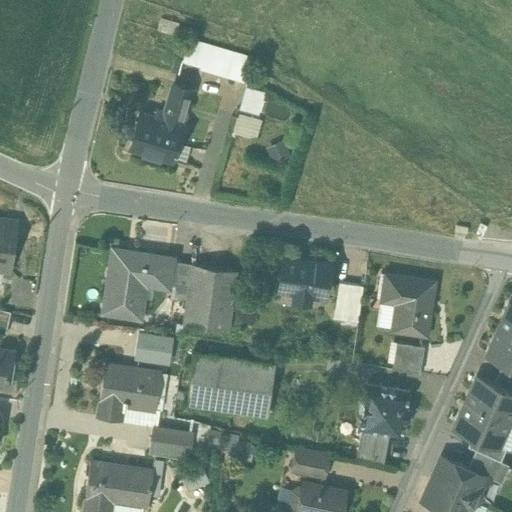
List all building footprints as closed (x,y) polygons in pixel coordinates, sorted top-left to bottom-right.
[(253,57),(189,38),(183,58),(203,64),(202,67),(247,80),(253,57)] [(192,87),(174,82),(163,117),(181,122),(192,87)] [(246,82),(238,107),(260,113),(267,89),(246,82)] [(258,135),(262,115),(237,109),(232,130),(258,135)] [(163,117),(141,110),(131,145),(172,158),(183,123),(181,122),(163,117)] [(13,221),(0,219),(0,265),(7,266),(13,221)] [(172,255),(114,246),(104,309),(140,315),(146,275),(169,278),(172,255)] [(330,263),(284,256),(280,286),(295,288),(294,296),(309,299),(310,291),(325,293),(330,263)] [(195,262),(177,260),(173,284),(191,286),(195,262)] [(234,268),(195,262),(191,286),(186,321),(225,327),(234,268)] [(434,279),(385,272),(382,294),(397,296),(392,328),(426,333),(434,279)] [(363,284),(339,280),(334,316),(358,320),(363,284)] [(511,302),(509,301),(498,327),(511,332),(511,302)] [(10,311),(0,308),(0,331),(6,333),(10,311)] [(511,332),(498,327),(487,352),(503,360),(511,363),(511,332)] [(173,336),(139,331),(135,356),(169,362),(173,336)] [(392,365),(418,371),(424,343),(398,338),(392,365)] [(12,348),(0,346),(0,375),(7,377),(12,348)] [(275,361),(195,349),(187,401),(268,412),(275,361)] [(511,363),(503,360),(498,371),(511,376),(511,363)] [(161,371),(105,363),(97,415),(121,419),(123,405),(126,406),(126,403),(155,408),(161,371)] [(511,376),(498,371),(493,382),(511,389),(511,376)] [(511,389),(493,382),(477,374),(465,400),(509,419),(511,412),(511,389)] [(409,391),(367,383),(365,395),(363,396),(361,398),(360,400),(358,403),(358,405),(359,409),(360,411),(360,413),(361,415),(359,426),(361,426),(389,431),(402,433),(404,419),(406,420),(409,405),(407,405),(409,391)] [(509,419),(465,400),(454,426),(472,434),(498,445),(499,444),(509,419)] [(179,428),(153,424),(151,438),(177,442),(179,428)] [(389,431),(361,426),(356,456),(384,461),(389,431)] [(498,445),(472,434),(468,444),(500,459),(506,447),(499,444),(498,445)] [(177,442),(151,438),(149,451),(175,455),(177,442)] [(329,452),(297,445),(293,469),(324,475),(329,452)] [(485,473),(441,454),(432,476),(476,495),(485,473)] [(154,469),(91,459),(83,511),(112,511),(114,499),(149,504),(154,469)] [(468,511),(476,495),(432,476),(422,498),(453,511),(468,511)] [(340,511),(345,489),(303,480),(302,487),(300,486),(294,490),(292,500),(296,505),(298,505),(297,511),(300,511),(340,511)]
